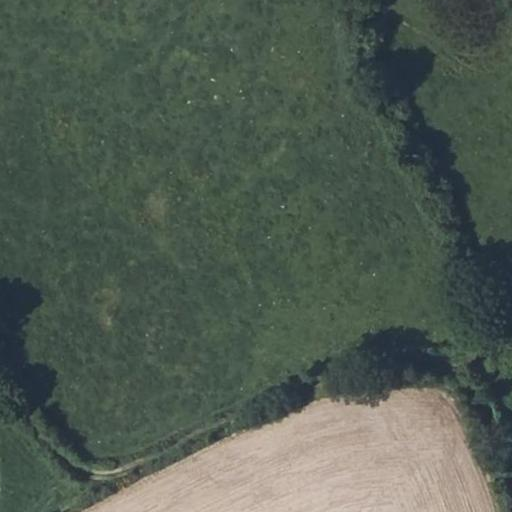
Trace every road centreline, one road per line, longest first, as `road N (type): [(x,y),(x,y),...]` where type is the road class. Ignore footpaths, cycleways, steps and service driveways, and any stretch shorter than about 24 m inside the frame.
road 1 (track): [(0,374),(65,460),(96,474),(124,471),(332,376),(431,357)]
road 2 (track): [(511,338),(431,357),(473,386),(493,416),(511,476)]
